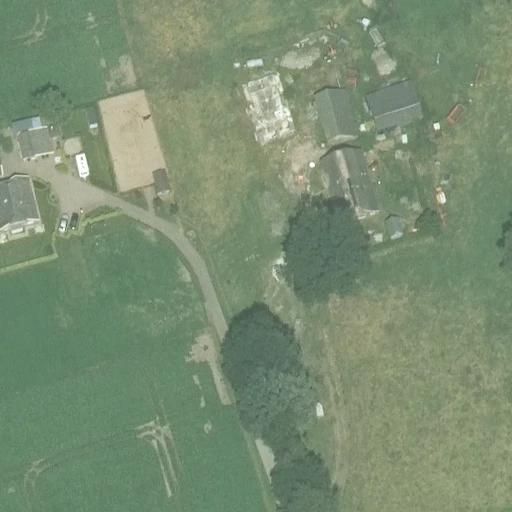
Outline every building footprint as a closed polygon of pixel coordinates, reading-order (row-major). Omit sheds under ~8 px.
[(255,115),(262,139),(297,130),(282,72),(248,81),(257,114),(255,115)] [(376,137),(421,122),(411,85),(365,100),(376,137)] [(326,147),(348,141),(357,139),(345,93),(313,101),(326,147)] [(47,132),(41,134),(18,140),(23,163),(53,156),(47,132)] [(337,227),(378,216),(360,153),(319,164),(337,227)] [(171,172),(157,174),(161,195),(174,193),(171,172)] [(21,228),(38,224),(28,182),(9,186),(10,190),(0,192),(0,231),(0,233),(10,230),(11,233),(21,230),(21,228)] [(390,242),(403,238),(397,221),(384,225),(390,242)]
